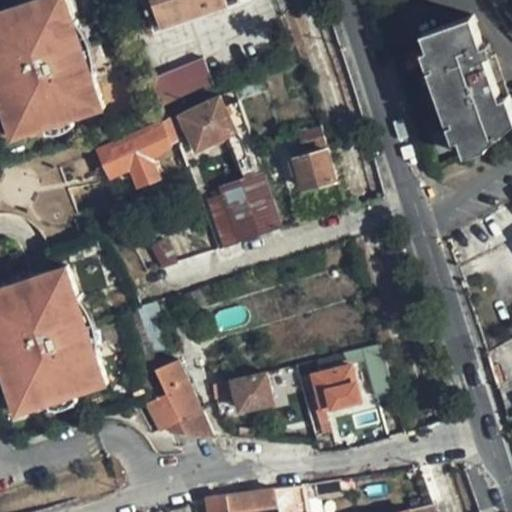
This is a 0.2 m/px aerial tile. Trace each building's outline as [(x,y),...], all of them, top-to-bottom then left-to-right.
[(77,118),(107,108),(96,74),(93,75),(76,22),(79,22),(72,0),(34,0),(0,11),(0,74),(1,76),(10,106),(6,107),(15,139),(49,127),(77,118)] [(235,0),(146,0),(155,26),(235,0)] [(511,127),(511,90),(500,53),(491,56),(477,14),(428,31),(445,79),(438,81),(451,121),(459,119),(470,155),(493,147),(491,144),(511,127)] [(99,73),(82,21),(79,22),(76,22),(93,75),(96,74),(99,73)] [(231,75),(221,51),(207,58),(199,40),(156,58),(164,77),(168,75),(177,98),(231,75)] [(1,76),(0,76),(0,98),(3,108),(6,107),(10,106),(1,76)] [(262,169),(235,91),(171,117),(178,138),(179,140),(195,136),(199,145),(225,135),(231,150),(241,176),(262,169)] [(178,138),(171,117),(105,144),(116,171),(151,156),(178,138)] [(77,118),(49,127),(51,133),(79,124),(77,118)] [(336,179),(321,127),(299,133),(306,156),(295,159),(304,188),(336,179)] [(242,242),(283,229),(262,169),(241,176),(231,150),(218,155),(226,172),(219,176),(222,184),(216,187),(220,199),(226,197),(242,242)] [(212,203),(227,247),(242,242),(226,197),(220,199),(212,203)] [(151,245),(163,267),(178,263),(167,239),(151,245)] [(80,393),(111,382),(99,348),(95,349),(78,297),(82,296),(71,263),(0,286),(0,339),(4,351),(13,381),(8,382),(18,413),(52,401),(80,393)] [(104,346),(86,294),(82,296),(78,297),(95,349),(99,348),(104,346)] [(393,392),(381,344),(345,353),(349,364),(365,361),(376,396),(393,392)] [(4,351),(0,352),(0,371),(4,383),(8,382),(13,381),(4,351)] [(151,402),(162,431),(171,427),(203,413),(179,358),(158,369),(168,394),(151,402)] [(360,399),(352,368),(309,378),(317,412),(360,399)] [(267,372),(213,383),(214,398),(238,393),(242,410),(274,402),(267,372)] [(80,393),(52,401),(54,408),(82,399),(80,393)] [(293,485),(270,489),(273,511),(298,511),(295,485),(293,485)] [(273,511),(270,489),(228,495),(232,511),(273,511)] [(232,511),(228,495),(209,498),(212,511),(232,511)]
